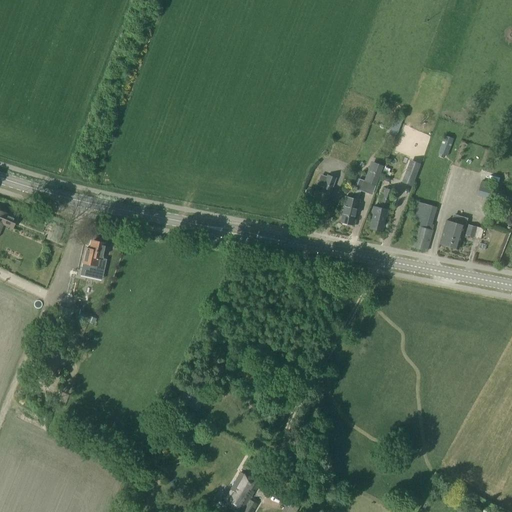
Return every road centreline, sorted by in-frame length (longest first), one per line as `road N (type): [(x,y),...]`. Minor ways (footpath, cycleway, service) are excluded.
road 1 (tertiary): [(511,286),(0,178)]
road 2 (track): [(0,420),(80,201)]
